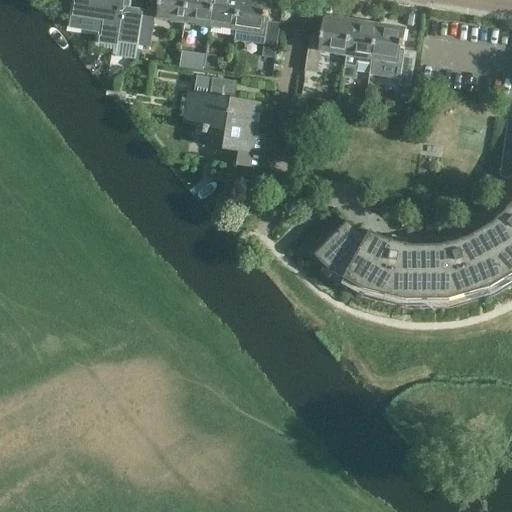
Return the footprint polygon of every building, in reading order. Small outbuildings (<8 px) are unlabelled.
[(75,0),(72,17),(103,22),(100,40),(117,43),(115,57),(135,60),(137,46),(142,16),(123,13),(124,0),(75,0)] [(173,20),(184,21),(187,0),(161,0),(161,1),(160,1),(158,9),(160,8),(158,20),(172,23),(173,20)] [(187,0),(184,21),(184,25),(198,27),(199,24),(210,25),(214,0),(187,0)] [(214,0),(210,25),(221,27),(221,30),(235,32),(236,32),(240,0),(214,0)] [(235,32),(234,42),(246,44),(265,47),(268,22),(264,22),(264,19),(267,20),(268,14),(265,14),(267,3),(270,3),(270,2),(259,0),(240,0),(236,32),(235,32)] [(137,46),(150,48),(156,14),(143,12),(142,16),(137,46)] [(346,53),(351,22),(325,18),(322,34),(321,34),(320,39),(310,38),(305,73),(317,74),(320,53),(333,55),(334,51),(346,53)] [(263,59),(275,60),(280,24),(268,22),(265,47),(263,59)] [(351,22),(346,53),(346,57),(343,77),(354,79),(357,62),(371,64),(372,64),(378,26),(351,22)] [(406,31),(406,30),(378,26),(372,64),(371,64),(370,72),(397,76),(401,48),(403,48),(404,42),(402,42),(404,31),(406,31)] [(183,49),(181,64),(214,70),(217,54),(183,49)] [(416,53),(405,52),(399,86),(411,88),(416,53)] [(188,94),(183,124),(205,128),(204,134),(208,135),(208,134),(224,140),(222,151),(239,154),(238,166),(262,170),(263,158),(267,136),(257,134),(261,106),(232,101),(235,83),(198,78),(195,95),(188,94)] [(494,224),(483,230),(508,279),(511,277),(509,273),(511,271),(511,205),(510,208),(507,204),(498,214),(501,217),(494,224)] [(348,222),(319,253),(328,262),(325,265),(332,272),(345,279),(369,237),(358,232),(348,222)] [(429,247),(426,301),(430,301),(430,296),(441,296),(441,300),(450,300),(473,294),(471,290),(482,287),(483,291),(492,289),(508,279),(483,230),(470,238),(464,240),(462,236),(450,239),(451,244),(442,247),(429,247)] [(369,237),(345,279),(348,281),(350,277),(359,282),(357,286),(366,291),(388,296),(389,292),(399,294),(398,299),(407,301),(426,301),(429,247),(414,247),(407,245),(408,241),(395,237),(394,242),(385,240),(371,232),(369,237)]
